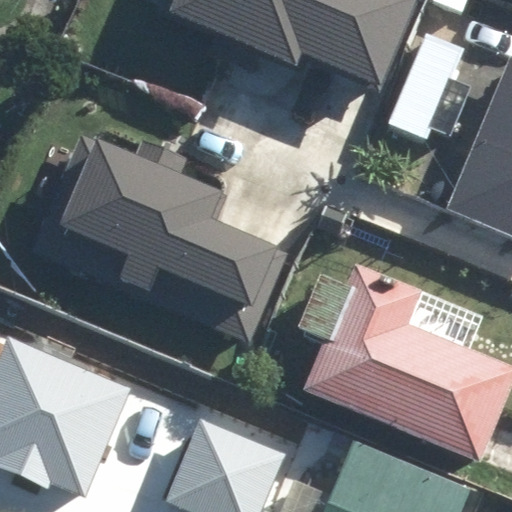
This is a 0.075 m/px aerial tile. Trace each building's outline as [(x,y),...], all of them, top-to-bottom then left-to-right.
[(301,55),(379,88),(415,0),(161,0),(156,13),(294,71),(301,55)] [(451,69),(410,52),(394,88),(435,105),(451,69)] [(511,64),(509,63),(443,217),(511,246),(511,64)] [(248,343),(286,253),(214,222),(225,195),(179,176),(187,157),(142,138),(135,154),(82,131),(31,252),(248,343)] [(314,262),(337,201),(276,177),(252,238),(314,262)] [(481,477),(511,398),(511,374),(409,333),(423,299),(355,272),(345,296),(317,284),(296,338),(325,349),(303,406),(481,477)] [(86,497),(132,388),(7,335),(0,351),(0,468),(48,489),(51,483),(86,497)] [(165,499),(196,511),(259,511),(285,454),(201,417),(165,499)] [(465,511),(472,496),(354,448),(332,502),(292,487),(282,511),(465,511)] [(193,511),(161,498),(155,511),(193,511)]
